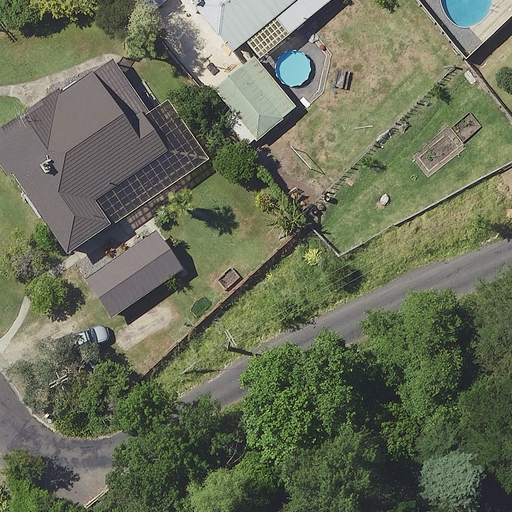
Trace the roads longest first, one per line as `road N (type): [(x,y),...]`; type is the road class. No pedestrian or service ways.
road 1 (unknown): [(103,511),(250,378),(511,259)]
road 2 (residential): [(103,511),(0,387)]
